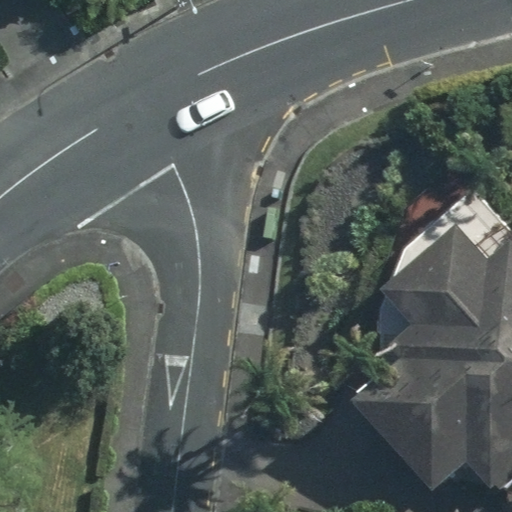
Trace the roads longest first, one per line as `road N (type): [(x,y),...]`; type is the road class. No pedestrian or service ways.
road 1 (residential): [(145,103),(196,211),(204,252),(175,511)]
road 2 (tertiary): [(145,103),(285,39),(415,0)]
road 3 (tertiary): [(0,201),(145,103)]
